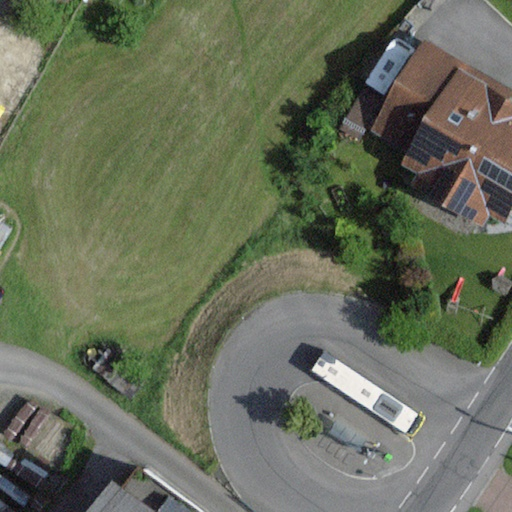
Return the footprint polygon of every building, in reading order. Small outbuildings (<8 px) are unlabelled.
[(497,219),(504,207),(511,211),(511,96),(469,71),(474,63),(442,44),(393,127),(434,151),(427,162),(444,172),(437,183),(497,219)] [(388,95),(375,89),(355,127),(373,137),(393,98),(388,95)] [(342,422),(375,444),(383,432),(350,410),(342,422)] [(0,430),(0,511),(31,511),(67,466),(15,427),(8,436),(0,430)] [(181,511),(139,481),(116,511),(181,511)]
